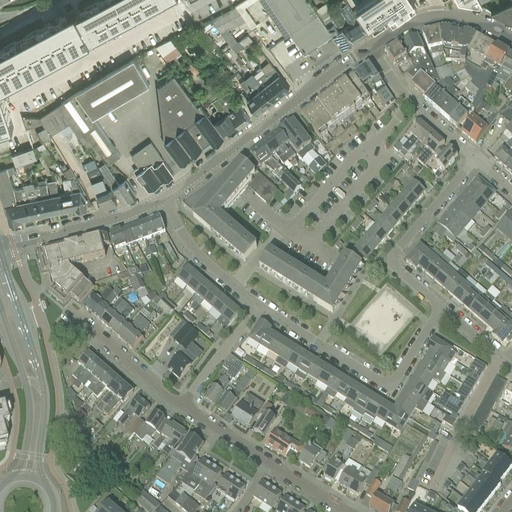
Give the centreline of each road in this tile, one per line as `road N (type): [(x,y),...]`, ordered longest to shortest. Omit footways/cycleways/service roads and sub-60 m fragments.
road 1 (residential): [(439,306),(388,385),(258,307)]
road 2 (secondary): [(35,480),(43,393),(0,249)]
road 3 (unclassified): [(161,199),(351,58)]
road 4 (residential): [(353,511),(180,406)]
road 5 (residential): [(439,306),(393,267),(392,254),(474,159)]
road 6 (secondary): [(0,308),(28,404),(17,477)]
road 7 (unclassified): [(0,247),(161,199)]
road 8 (residential): [(474,159),(409,103),(371,44)]
road 9 (residential): [(258,307),(195,254),(161,199)]
road 10 (residential): [(180,406),(73,315)]
road 11 (residential): [(180,406),(258,307)]
